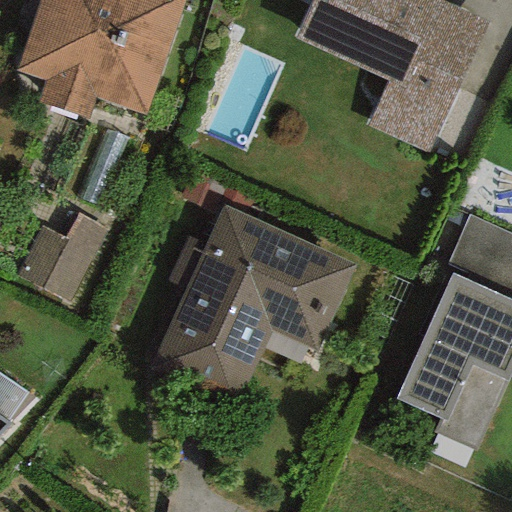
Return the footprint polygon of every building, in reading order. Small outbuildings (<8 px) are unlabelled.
[(183,0),(39,0),(14,72),(43,81),(37,103),(86,120),(93,98),(145,116),(183,0)] [(427,154),(487,23),(437,0),(309,0),(292,38),(388,81),(367,127),(427,154)] [(354,265),(221,205),(202,246),(188,240),(170,280),(186,288),(156,353),(240,392),(269,329),(315,350),(354,265)] [(63,239),(38,227),(14,278),(69,305),(106,228),(76,213),(63,239)] [(511,236),(468,216),(445,266),(511,295),(511,236)] [(511,371),(511,301),(450,274),(393,400),(445,424),(471,368),(506,384),(511,371)] [(0,435),(10,426),(6,423),(25,395),(0,376),(0,435)]
